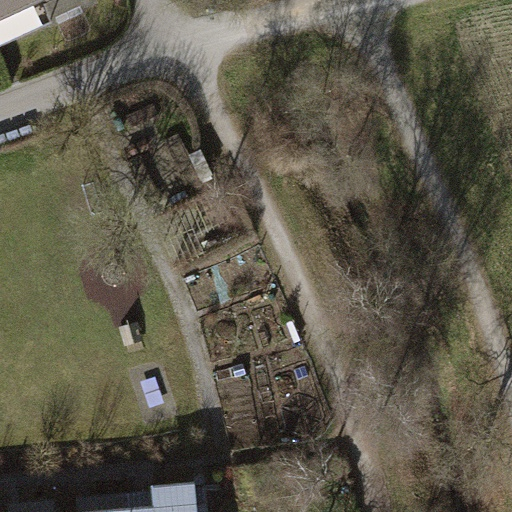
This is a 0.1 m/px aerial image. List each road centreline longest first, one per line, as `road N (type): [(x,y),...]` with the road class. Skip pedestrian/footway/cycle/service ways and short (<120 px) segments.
road 1 (track): [(372,511),(332,363),(279,232),(152,0)]
road 2 (track): [(511,392),(458,238),(354,0)]
road 3 (unclassified): [(174,46),(354,0)]
road 4 (residential): [(174,46),(0,111)]
